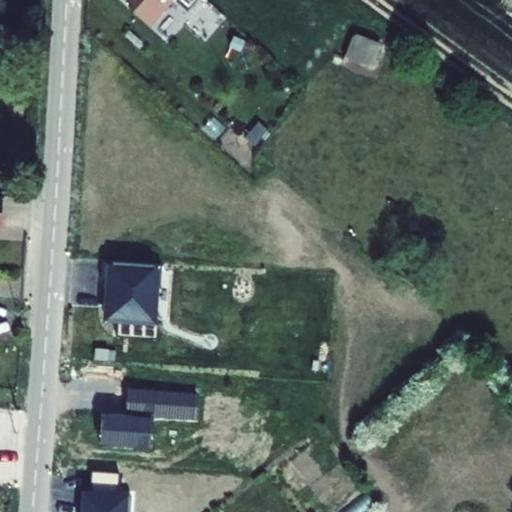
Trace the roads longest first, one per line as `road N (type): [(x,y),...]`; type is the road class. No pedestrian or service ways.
road 1 (tertiary): [(25,511),(61,0)]
road 2 (track): [(511,109),(366,0)]
